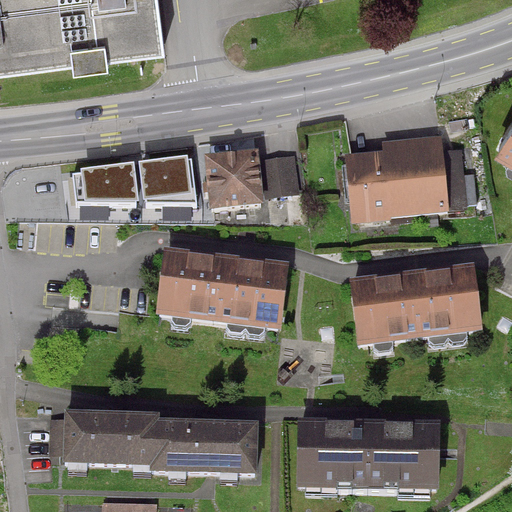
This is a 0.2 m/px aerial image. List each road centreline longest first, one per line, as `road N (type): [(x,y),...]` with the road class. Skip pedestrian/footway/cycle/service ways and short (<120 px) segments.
road 1 (primary): [(0,139),(317,91),(511,38)]
road 2 (residential): [(20,511),(0,317)]
